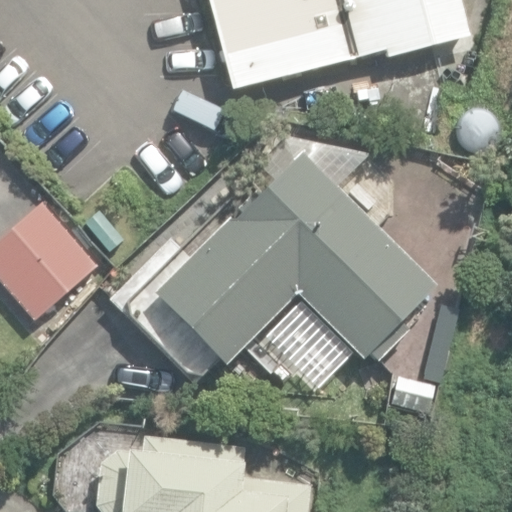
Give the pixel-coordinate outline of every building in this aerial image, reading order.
[(207,0),(232,94),(350,63),(333,0),(207,0)] [(342,0),(357,56),(385,49),(387,59),(471,36),(461,0),(342,0)] [(324,115),(357,109),(354,90),(321,95),(324,115)] [(435,286),(299,150),(189,259),(168,238),(106,300),(190,385),(215,359),(223,367),(296,294),(361,360),(368,353),(375,361),(408,328),(400,321),(435,286)] [(49,206),(0,245),(0,278),(34,321),(99,269),(49,206)] [(85,226),(110,254),(124,241),(99,213),(85,226)] [(391,405),(430,415),(437,388),(398,378),(391,405)] [(245,451),(142,438),(141,450),(124,447),(123,454),(115,453),(99,466),(96,511),(97,511),(307,511),(310,486),(242,479),(245,451)]
